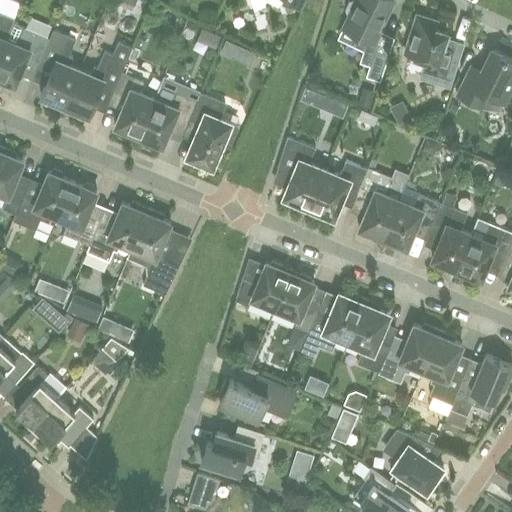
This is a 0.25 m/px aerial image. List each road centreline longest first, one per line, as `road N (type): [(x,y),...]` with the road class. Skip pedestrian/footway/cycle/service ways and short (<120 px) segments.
road 1 (residential): [(511,325),(0,116)]
road 2 (residential): [(159,511),(206,347)]
